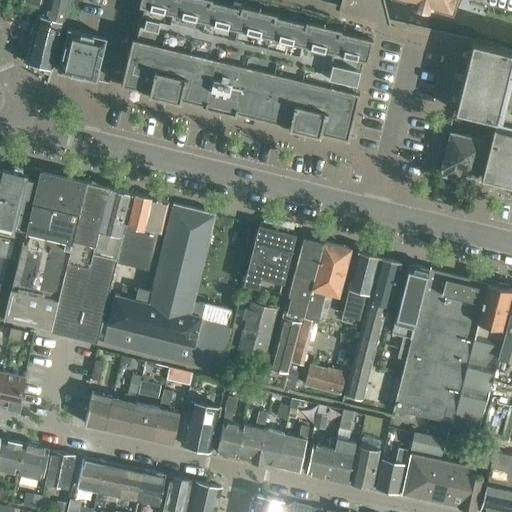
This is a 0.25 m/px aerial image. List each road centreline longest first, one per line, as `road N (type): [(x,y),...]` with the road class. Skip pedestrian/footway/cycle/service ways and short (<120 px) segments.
road 1 (residential): [(375,211),(89,141),(23,111)]
road 2 (residential): [(0,419),(242,469)]
road 3 (residential): [(242,469),(421,511)]
road 4 (residential): [(416,48),(375,211)]
road 5 (residential): [(511,243),(375,211)]
road 6 (unknown): [(249,180),(216,305)]
